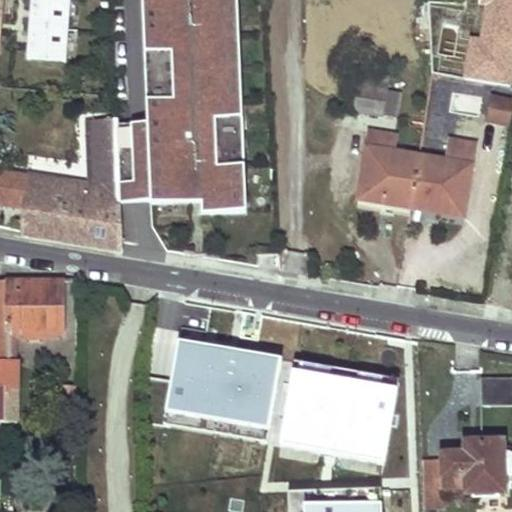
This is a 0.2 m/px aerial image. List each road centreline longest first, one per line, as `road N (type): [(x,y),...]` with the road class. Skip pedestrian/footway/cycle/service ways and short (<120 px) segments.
road 1 (residential): [(511,335),(0,247)]
road 2 (unknown): [(141,272),(137,0)]
